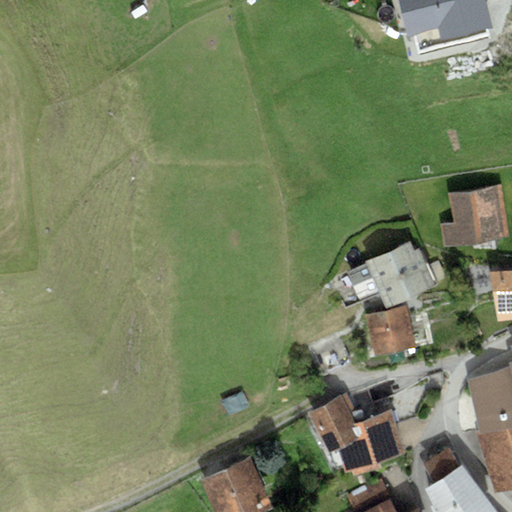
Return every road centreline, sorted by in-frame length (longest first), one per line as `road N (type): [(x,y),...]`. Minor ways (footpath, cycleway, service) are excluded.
road 1 (track): [(333,401),(129,511)]
road 2 (residential): [(476,365),(333,401)]
